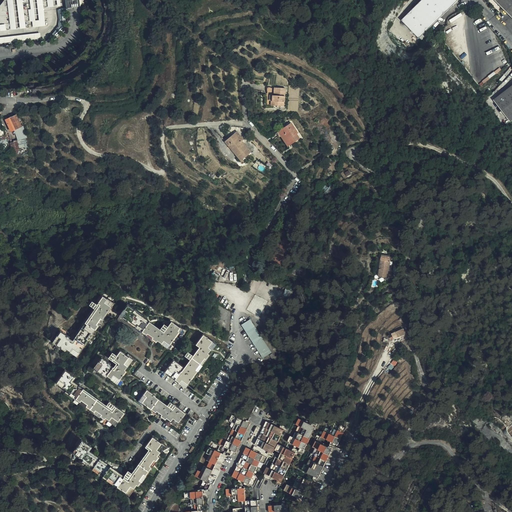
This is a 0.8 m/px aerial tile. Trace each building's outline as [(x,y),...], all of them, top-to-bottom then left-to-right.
[(0,0),(0,46),(38,42),(47,41),(58,37),(65,29),(68,19),(65,0),(0,0)] [(458,0),(422,0),(401,20),(419,38),(422,40),(425,37),(423,35),(458,0)] [(511,0),(494,0),(511,17),(511,0)] [(511,72),(503,82),(506,85),(511,78),(511,72)] [(510,122),(511,120),(511,85),(493,100),(510,122)] [(266,105),(281,106),(281,102),(284,102),(285,88),(267,87),(266,105)] [(11,131),(14,130),(21,126),(16,115),(13,117),(12,115),(9,116),(10,118),(6,120),(11,131)] [(284,135),(290,145),(299,139),(297,134),(298,133),(292,125),(289,127),(288,125),(278,131),(281,136),(284,135)] [(14,130),(18,141),(27,138),(23,126),(21,126),(14,130)] [(237,131),(235,133),(242,142),(244,140),(237,131)] [(242,142),(235,133),(225,141),(241,161),(251,152),(242,142)] [(288,146),(290,145),(284,135),(281,136),(288,146)] [(27,138),(18,141),(19,149),(19,150),(30,148),(27,138)] [(19,149),(18,141),(16,141),(10,143),(11,144),(12,151),(19,149)] [(273,264),(282,268),(287,259),(286,258),(290,250),(291,250),(295,241),(290,238),(289,241),(285,239),(281,245),(278,244),(275,250),(280,252),(279,254),(276,253),(270,265),(272,265),(273,264)] [(388,277),(389,273),(390,261),(381,260),(379,276),(388,277)] [(302,267),(294,269),(292,273),(302,278),(304,274),(304,268),(302,267)] [(102,319),(111,306),(104,302),(107,299),(103,296),(97,304),(99,306),(73,343),(67,339),(68,337),(61,332),(54,342),(65,350),(66,349),(70,351),(73,348),(79,352),(88,340),(86,339),(91,332),(92,334),(98,326),(96,324),(100,318),(102,319)] [(99,306),(97,304),(92,302),(90,305),(95,308),(72,341),(69,339),(69,338),(68,337),(67,339),(73,343),(99,306)] [(170,345),(179,332),(178,331),(180,328),(171,321),(167,327),(163,333),(133,312),(135,310),(128,305),(120,315),(136,327),(138,326),(143,330),(142,331),(147,335),(148,333),(153,337),(152,338),(156,342),(158,340),(162,343),(164,340),(170,345)] [(163,333),(167,327),(164,324),(160,329),(136,312),(136,311),(135,310),(133,312),(163,333)] [(242,325),(263,358),(271,353),(250,320),(242,325)] [(204,358),(206,359),(209,354),(208,353),(211,349),(208,347),(212,341),(203,335),(197,343),(202,347),(181,374),(178,371),(181,366),(173,360),(167,368),(177,376),(175,379),(179,382),(182,379),(187,384),(197,371),(196,369),(204,358)] [(202,347),(197,343),(196,345),(199,347),(193,356),(188,352),(185,356),(190,359),(181,371),(180,371),(183,367),(181,366),(178,371),(181,374),(202,347)] [(113,375),(120,379),(126,371),(125,370),(127,366),(124,364),(129,358),(120,351),(117,356),(114,359),(119,363),(114,370),(109,366),(110,364),(102,358),(99,362),(103,364),(98,371),(106,376),(107,375),(111,378),(113,375)] [(114,359),(117,356),(112,353),(109,358),(116,363),(114,367),(110,364),(109,366),(114,370),(119,363),(114,359)] [(197,371),(206,359),(204,358),(196,369),(197,371)] [(103,364),(99,362),(94,368),(98,371),(103,364)] [(177,376),(167,368),(164,372),(175,379),(177,376)] [(111,417),(118,421),(124,413),(116,407),(112,412),(70,381),(74,376),(66,371),(57,382),(67,389),(66,391),(70,394),(71,392),(77,396),(75,398),(80,401),(81,399),(88,404),(86,406),(94,411),(95,409),(102,414),(100,416),(104,419),(106,417),(109,420),(111,417)] [(112,412),(116,407),(109,402),(106,406),(73,381),(75,378),(74,376),(70,381),(112,412)] [(173,418),(178,422),(185,413),(177,407),(173,412),(154,398),(155,396),(147,390),(143,394),(146,396),(142,402),(155,412),(157,410),(162,414),(161,416),(165,419),(166,418),(171,421),(173,418)] [(173,412),(177,407),(170,402),(167,405),(155,396),(154,398),(173,412)] [(236,452),(250,423),(233,415),(230,420),(236,423),(227,440),(221,437),(218,443),(236,452)] [(288,441),(304,449),(316,427),(299,418),(296,424),(307,430),(305,435),(299,433),(296,438),(291,436),(288,441)] [(273,453),(284,430),(267,421),(255,444),(273,453)] [(321,436),(338,445),(347,428),(335,422),(331,430),(326,427),(321,436)] [(157,456),(160,452),(157,450),(161,443),(152,437),(146,445),(152,449),(128,481),(87,451),(90,446),(82,440),(76,448),(82,453),(80,456),(83,459),(82,460),(86,463),(88,461),(101,471),(99,473),(107,478),(109,477),(115,482),(114,483),(126,492),(130,485),(133,488),(136,484),(138,485),(141,481),(139,480),(143,474),(145,475),(151,467),(149,466),(154,459),(156,461),(158,457),(157,456)] [(319,478),(332,449),(316,441),(313,446),(316,448),(307,465),(305,464),(302,470),(319,478)] [(281,481),(282,481),(296,452),(279,444),(276,450),(279,451),(270,469),(267,467),(264,473),(266,474),(281,481)] [(152,449),(146,445),(145,447),(149,450),(132,473),(128,471),(124,476),(89,451),(92,447),(90,446),(87,451),(128,481),(152,449)] [(210,461),(207,467),(206,469),(204,473),(202,471),(199,470),(196,476),(207,482),(222,453),(210,447),(207,453),(210,454),(213,456),(210,461)] [(249,484),(263,455),(247,447),(243,454),(232,476),(249,484)] [(88,461),(86,463),(99,473),(101,471),(88,461)] [(302,498),(311,481),(299,475),(293,487),(287,484),(284,490),(302,498)] [(233,501),(245,501),(245,488),(226,489),(227,495),(233,495),(233,501)] [(198,511),(198,510),(204,510),(203,490),(185,492),(185,498),(191,498),(193,511),(179,511),(198,511)] [(258,511),(257,500),(245,501),(246,511),(258,511)]
